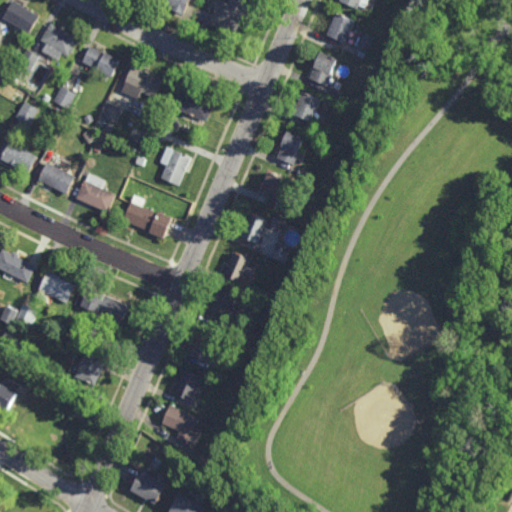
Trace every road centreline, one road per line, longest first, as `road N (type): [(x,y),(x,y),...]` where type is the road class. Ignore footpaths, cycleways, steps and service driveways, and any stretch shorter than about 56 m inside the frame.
road 1 (residential): [(86,511),(301,0)]
road 2 (residential): [(266,85),(83,0)]
road 3 (residential): [(182,287),(0,201)]
